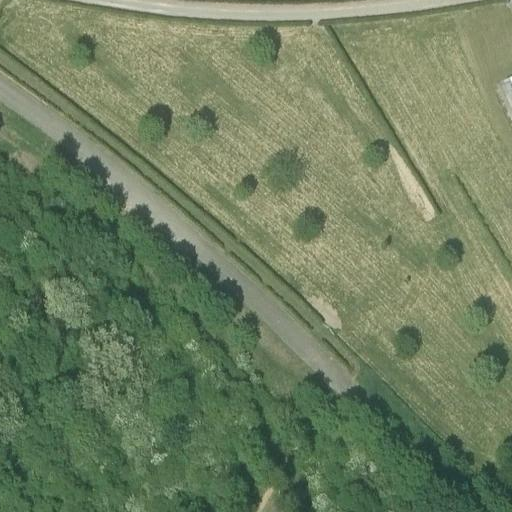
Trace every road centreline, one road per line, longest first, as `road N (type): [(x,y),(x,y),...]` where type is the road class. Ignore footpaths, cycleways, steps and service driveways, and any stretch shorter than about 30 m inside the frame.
road 1 (unclassified): [(351,392),(204,251),(0,92)]
road 2 (track): [(117,0),(231,12),(416,0)]
